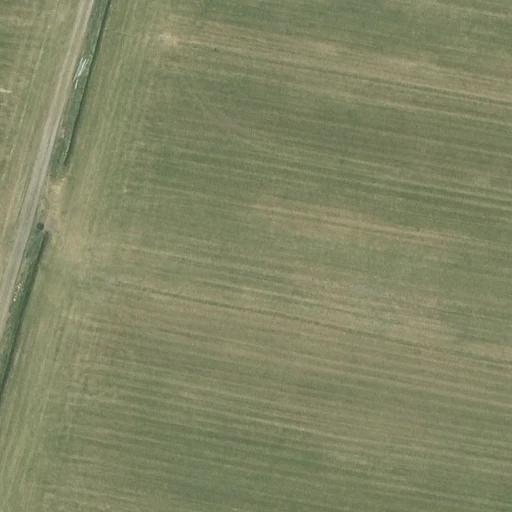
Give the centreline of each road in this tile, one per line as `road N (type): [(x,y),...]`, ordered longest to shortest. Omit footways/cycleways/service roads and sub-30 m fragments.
road 1 (track): [(26,253),(511,332)]
road 2 (track): [(96,0),(0,345)]
